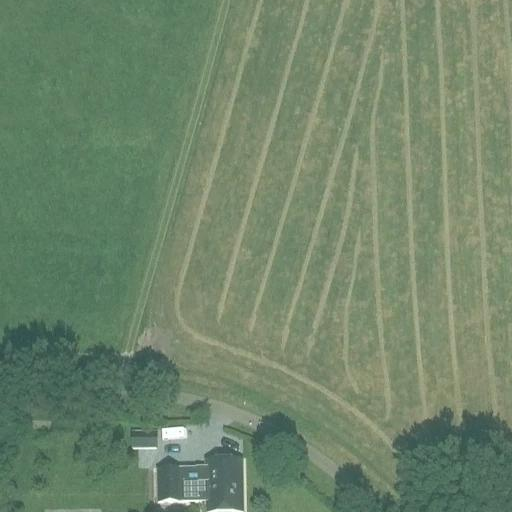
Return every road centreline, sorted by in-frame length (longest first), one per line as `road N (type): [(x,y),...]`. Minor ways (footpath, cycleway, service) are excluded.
road 1 (unclassified): [(378,511),(336,470),(252,423),(183,398),(0,375)]
road 2 (unknown): [(227,0),(128,389)]
